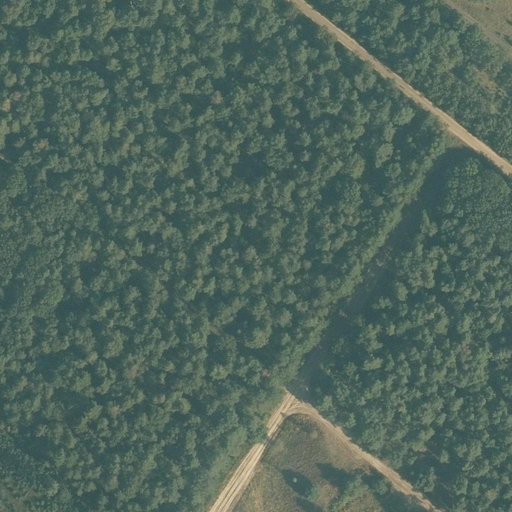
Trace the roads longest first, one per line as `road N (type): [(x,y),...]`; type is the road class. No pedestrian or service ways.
road 1 (track): [(0,167),(440,511)]
road 2 (track): [(466,136),(215,511)]
road 3 (unclassified): [(511,172),(296,0)]
